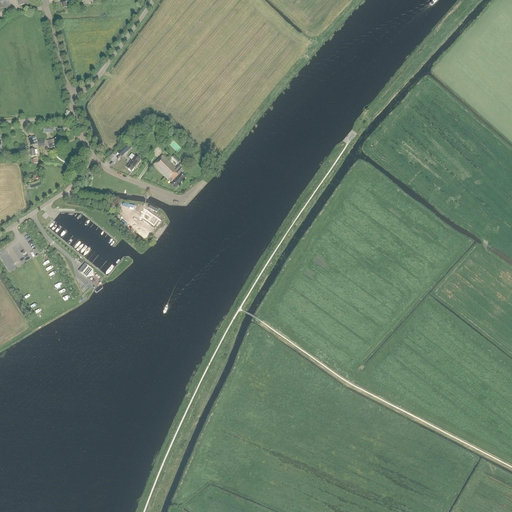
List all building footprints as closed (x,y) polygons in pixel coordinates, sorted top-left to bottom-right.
[(0,0),(0,8),(11,8),(10,0),(13,0),(19,0),(20,5),(28,5),(27,0),(0,0)] [(56,153),(61,152),(58,139),(52,140),(48,141),(50,147),(54,146),(56,153)] [(128,143),(120,150),(124,154),(132,148),(128,143)] [(26,156),(26,155),(26,154),(29,154),(30,157),(35,157),(35,155),(37,155),(37,150),(34,151),(34,150),(29,150),(29,148),(25,148),(25,150),(20,150),(20,155),(21,155),(21,156),(22,157),(23,157),(24,157),(25,157),(26,156)] [(120,154),(117,151),(107,161),(109,164),(120,154)] [(175,167),(163,155),(153,165),(168,180),(171,183),(170,184),(174,189),(186,177),(181,173),(183,171),(180,168),(181,167),(179,165),(175,169),(174,168),(175,167)] [(179,163),(181,161),(175,155),(172,157),(179,163)] [(140,160),(135,157),(132,160),(129,163),(130,164),(127,168),(132,171),(134,168),(140,160)] [(87,173),(85,176),(90,180),(92,177),(91,176),(93,174),(92,173),(95,169),(92,167),(91,168),(90,167),(86,173),(87,173)] [(148,211),(143,217),(155,226),(160,220),(148,211)] [(140,227),(138,230),(146,236),(148,234),(140,227)] [(23,263),(31,259),(25,248),(21,250),(23,254),(19,257),(23,263)] [(93,270),(85,264),(79,271),(79,272),(86,278),(90,274),(93,273),(93,270)]
